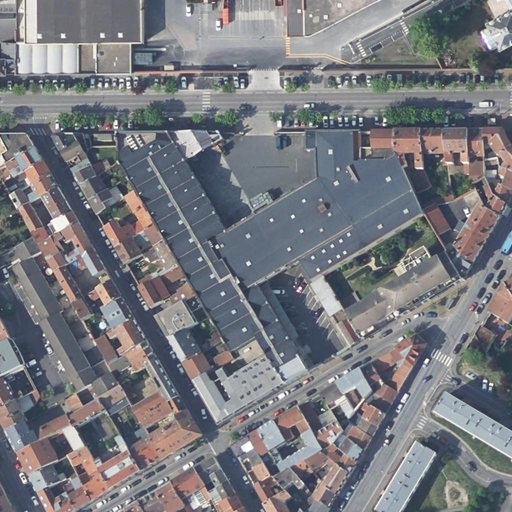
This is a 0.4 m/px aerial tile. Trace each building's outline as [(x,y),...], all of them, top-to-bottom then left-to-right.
[(0,0),(0,43),(4,43),(17,43),(17,42),(17,36),(16,10),(16,0),(0,0)] [(16,0),(16,10),(17,36),(17,42),(96,42),(132,41),(144,41),(143,0),(16,0)] [(377,0),(292,0),(293,14),(293,35),(311,35),(377,0)] [(503,0),(510,11),(511,10),(511,6),(508,0),(503,0)] [(511,44),(511,10),(510,11),(487,24),(489,28),(499,47),(501,50),(511,44)] [(490,51),(499,47),(489,28),(480,32),(490,51)] [(97,73),(133,73),(132,50),(132,41),(96,42),(17,42),(17,43),(17,74),(97,73)] [(0,58),(0,74),(17,74),(17,43),(4,43),(4,58),(0,58)] [(132,50),(133,73),(182,72),(182,59),(180,55),(157,55),(157,50),(132,50)] [(470,174),(470,171),(470,157),(469,130),(460,131),(448,131),(448,158),(449,164),(450,174),(470,174)] [(479,171),(470,171),(470,174),(470,178),(473,184),(486,178),(486,173),(485,156),(484,130),(476,130),(469,130),(470,157),(481,156),(481,160),(478,161),(479,171)] [(494,143),(500,154),(511,147),(511,145),(508,139),(504,130),(484,130),(485,156),(489,156),(489,145),(494,143)] [(306,187),(228,232),(260,286),(268,281),(301,262),(313,283),(324,277),(324,276),(371,248),(373,247),(394,234),(426,214),(424,211),(408,174),(405,167),(397,149),(397,131),(374,132),(374,134),(362,134),(362,132),(350,132),(308,132),(308,151),(317,151),(318,174),(316,174),(314,175),(303,181),(306,187)] [(405,167),(408,165),(404,153),(406,152),(416,152),(418,169),(416,170),(424,189),(432,186),(424,167),(423,152),(422,131),(409,131),(397,131),(397,149),(405,167)] [(443,164),(449,164),(448,158),(448,131),(435,131),(422,131),(423,152),(442,152),(443,164)] [(292,341),(260,286),(228,232),(187,161),(233,134),(236,133),(228,133),(119,134),(120,164),(127,175),(129,178),(137,193),(147,208),(158,228),(168,245),(182,269),(194,289),(199,298),(209,316),(211,318),(211,319),(232,355),(258,339),(267,354),(265,355),(267,358),(293,343),(292,341)] [(2,156),(7,164),(36,148),(28,134),(8,135),(0,135),(9,152),(2,156)] [(57,145),(61,152),(79,143),(84,153),(88,151),(85,138),(90,138),(90,134),(55,135),(53,138),(57,145)] [(77,157),(84,153),(79,143),(61,152),(64,158),(67,162),(70,160),(77,157)] [(502,164),(503,165),(511,169),(511,147),(500,154),(497,156),(494,156),(502,164)] [(21,165),(25,172),(43,162),(39,154),(36,148),(7,164),(0,168),(0,175),(9,170),(10,171),(19,166),(21,165)] [(77,157),(82,164),(89,160),(84,153),(77,157)] [(490,167),(503,167),(503,165),(502,164),(494,156),(489,156),(485,156),(486,173),(490,173),(490,167)] [(75,177),(81,187),(98,177),(93,168),(89,160),(82,164),(71,169),(75,177)] [(28,174),(34,185),(51,175),(46,167),(43,162),(25,172),(13,179),(4,184),(7,189),(25,179),(26,175),(28,174)] [(100,164),(93,168),(98,177),(110,170),(111,169),(109,165),(100,164)] [(511,169),(503,165),(503,167),(500,179),(499,183),(511,189),(511,169)] [(112,174),(110,170),(98,177),(81,187),(85,193),(89,202),(107,191),(101,180),(112,174)] [(0,181),(2,185),(4,184),(13,179),(11,174),(6,176),(6,177),(0,180),(0,181)] [(34,185),(18,193),(11,197),(19,210),(30,204),(41,197),(58,188),(53,179),(51,175),(34,185)] [(116,186),(129,178),(127,175),(114,183),(116,186)] [(492,201),(487,210),(501,218),(505,210),(508,204),(495,196),(486,178),(473,184),(475,187),(476,190),(477,192),(485,189),(492,201)] [(500,179),(486,178),(495,196),(508,204),(511,198),(511,195),(511,189),(499,183),(500,179)] [(432,196),(432,197),(436,205),(454,200),(452,187),(445,187),(445,194),(432,196)] [(8,192),(11,197),(18,193),(15,188),(8,192)] [(43,201),(53,219),(55,222),(73,212),(64,197),(58,188),(41,197),(43,201)] [(109,190),(107,191),(89,202),(94,210),(98,216),(117,205),(109,190)] [(482,201),(477,192),(476,190),(465,195),(469,207),(482,201)] [(135,215),(136,214),(147,208),(137,193),(126,199),(135,215)] [(32,207),(43,201),(41,197),(30,204),(32,207)] [(424,202),(428,209),(436,205),(432,197),(424,202)] [(461,238),(456,247),(474,263),(479,255),(498,223),(501,218),(487,210),(486,209),(483,203),(469,226),(460,221),(455,229),(459,232),(463,235),(461,238)] [(42,225),(32,207),(30,204),(19,210),(33,235),(44,228),(42,225)] [(450,228),(436,205),(428,209),(424,211),(426,214),(440,237),(445,234),(448,233),(447,230),(450,228)] [(123,230),(119,223),(106,230),(108,233),(113,242),(116,248),(158,228),(147,208),(136,214),(140,221),(138,222),(139,223),(138,224),(132,227),(131,226),(123,230)] [(51,228),(55,236),(79,222),(76,218),(73,212),(55,222),(49,226),(50,229),(51,228)] [(53,219),(42,225),(44,228),(45,228),(49,226),(55,222),(53,219)] [(105,228),(106,230),(119,223),(117,221),(105,228)] [(95,250),(84,233),(79,222),(55,236),(50,239),(39,245),(55,273),(69,265),(79,259),(95,250)] [(50,239),(45,228),(44,228),(33,235),(35,237),(39,245),(50,239)] [(153,243),(156,251),(168,245),(158,228),(116,248),(121,257),(126,265),(143,257),(140,250),(153,243)] [(449,242),(445,234),(440,237),(444,245),(449,242)] [(35,237),(16,247),(24,262),(14,267),(45,322),(41,324),(79,393),(93,385),(101,399),(121,387),(119,383),(114,375),(108,365),(110,364),(105,356),(97,343),(84,321),(74,305),(64,288),(55,273),(39,245),(35,237)] [(353,292),(338,301),(362,340),(370,336),(367,330),(398,311),(402,317),(409,313),(406,307),(418,299),(422,305),(429,300),(426,295),(461,274),(449,252),(432,262),(420,240),(407,247),(413,257),(402,263),(408,275),(360,303),(353,292)] [(461,274),(465,279),(472,267),(474,263),(456,247),(453,245),(450,241),(449,242),(444,245),(449,252),(461,274)] [(161,259),(168,272),(169,275),(171,275),(182,269),(168,245),(156,251),(146,255),(151,264),(161,259)] [(79,259),(84,268),(89,265),(96,278),(107,271),(100,260),(95,250),(79,259)] [(81,270),(84,268),(79,259),(69,265),(74,274),(81,270)] [(74,274),(69,265),(55,273),(64,288),(74,305),(84,299),(71,276),(74,274)] [(138,276),(134,278),(136,281),(140,289),(160,279),(159,276),(158,274),(141,282),(138,276)] [(429,300),(465,279),(461,274),(426,295),(429,300)] [(333,316),(351,347),(362,340),(338,301),(324,277),(313,283),(311,285),(330,317),(333,316)] [(172,299),(161,279),(160,279),(140,289),(144,297),(151,309),(171,300),(172,299)] [(300,336),(268,281),(260,286),(292,341),(300,336)] [(107,299),(111,306),(123,299),(117,289),(113,282),(90,295),(93,301),(102,296),(105,301),(107,299)] [(511,295),(505,284),(495,300),(488,312),(511,325),(511,295)] [(188,304),(199,298),(194,289),(182,294),(172,299),(171,300),(177,309),(185,305),(188,304)] [(447,293),(440,305),(443,308),(452,296),(447,293)] [(177,309),(160,317),(163,324),(161,325),(163,329),(169,339),(189,330),(211,319),(211,318),(209,316),(199,298),(188,304),(185,305),(177,309)] [(93,315),(84,299),(74,305),(84,321),(91,317),(93,315)] [(129,309),(123,299),(111,306),(103,310),(116,331),(135,320),(129,309)] [(370,336),(402,317),(398,311),(367,330),(370,336)] [(0,344),(0,345),(10,340),(1,323),(0,320),(0,344)] [(118,352),(121,358),(148,342),(140,329),(135,320),(116,331),(111,335),(110,335),(113,340),(120,336),(126,348),(118,352)] [(479,327),(474,335),(485,352),(496,335),(480,325),(479,327)] [(202,354),(189,330),(169,339),(183,363),(202,354)] [(407,342),(396,349),(414,366),(426,345),(417,336),(407,342)] [(106,338),(102,340),(97,343),(105,356),(110,364),(118,359),(106,338)] [(0,345),(0,381),(6,378),(25,368),(11,340),(10,340),(0,345)] [(137,372),(147,366),(158,359),(151,348),(148,342),(121,358),(120,359),(118,359),(110,364),(108,365),(114,375),(133,364),(137,372)] [(293,343),(267,358),(232,379),(226,370),(218,374),(222,381),(216,385),(213,384),(208,375),(194,382),(219,426),(315,369),(310,360),(305,363),(293,343)] [(385,355),(372,363),(381,380),(382,381),(398,392),(414,366),(396,349),(385,355)] [(203,353),(202,354),(183,363),(194,382),(208,375),(235,360),(233,356),(214,365),(214,367),(211,368),(203,353)] [(134,408),(140,420),(180,397),(166,374),(158,359),(147,366),(162,392),(134,408)] [(378,381),(381,380),(372,363),(368,366),(361,369),(369,386),(376,382),(377,384),(379,383),(378,381)] [(372,391),(369,386),(361,369),(338,383),(345,394),(345,395),(348,400),(355,412),(358,408),(360,404),(352,390),(358,387),(364,399),(372,391)] [(14,395),(6,378),(0,381),(0,408),(17,400),(23,397),(29,394),(26,389),(14,395)] [(379,395),(392,403),(395,399),(398,392),(382,381),(375,393),(379,395)] [(334,402),(345,395),(345,394),(338,383),(321,394),(324,399),(328,406),(334,402)] [(131,403),(129,400),(123,390),(121,387),(101,399),(100,399),(107,411),(109,415),(114,413),(111,406),(122,399),(126,406),(131,403)] [(129,387),(123,390),(129,400),(136,396),(131,388),(129,387)] [(28,422),(23,412),(29,409),(35,405),(40,397),(37,391),(36,391),(29,394),(23,397),(17,400),(0,408),(0,417),(5,427),(8,433),(28,422)] [(315,403),(324,399),(321,394),(313,398),(315,403)] [(67,400),(76,415),(85,409),(78,397),(76,395),(67,400)] [(379,395),(372,408),(385,415),(392,403),(379,395)] [(437,414),(475,436),(486,418),(465,406),(447,395),(437,414)] [(155,436),(151,438),(164,459),(185,446),(202,436),(180,397),(140,420),(145,427),(146,429),(150,427),(172,414),(175,418),(177,418),(179,422),(155,436)] [(79,427),(107,411),(100,399),(85,409),(76,415),(70,418),(75,427),(78,432),(81,430),(79,427)] [(340,405),(348,419),(349,418),(355,412),(348,400),(340,405)] [(308,401),(298,407),(312,431),(323,451),(332,445),(336,441),(341,434),(343,431),(330,410),(318,417),(310,404),(308,401)] [(337,406),(334,402),(328,406),(330,410),(337,406)] [(367,413),(363,417),(378,427),(381,421),(385,415),(372,408),(362,402),(360,404),(358,408),(367,413)] [(298,407),(275,421),(287,443),(290,441),(295,437),(290,429),(296,425),(303,437),(312,431),(298,407)] [(354,421),(349,418),(348,419),(346,420),(354,426),(371,438),(374,434),(378,427),(363,417),(358,414),(354,421)] [(29,423),(28,422),(8,433),(14,444),(19,455),(46,441),(48,440),(55,437),(65,432),(75,427),(70,418),(70,417),(33,435),(27,424),(29,423)] [(511,433),(504,429),(486,418),(475,436),(511,458),(511,433)] [(287,443),(275,421),(268,425),(259,431),(284,475),(292,470),(304,462),(323,451),(312,431),(303,437),(302,437),(308,447),(284,462),(276,449),(287,443)] [(346,437),(348,439),(364,450),(368,444),(371,438),(354,426),(346,437)] [(65,432),(77,453),(87,447),(78,432),(75,427),(65,432)] [(128,437),(123,440),(142,472),(153,465),(164,459),(151,438),(146,429),(145,427),(136,433),(141,442),(133,447),(128,437)] [(152,432),(150,427),(146,429),(151,438),(155,436),(153,431),(152,432)] [(269,456),(276,468),(281,477),(284,475),(259,431),(255,433),(249,437),(260,457),(268,453),(269,456)] [(125,454),(99,470),(111,491),(127,481),(142,472),(123,440),(122,439),(122,437),(117,439),(125,454)] [(251,461),(257,470),(265,466),(260,457),(249,437),(232,447),(240,461),(243,460),(246,464),(251,461)] [(343,445),(336,441),(332,445),(338,450),(345,455),(357,463),(361,456),(364,450),(348,439),(343,445)] [(46,441),(19,455),(24,465),(30,477),(53,465),(59,462),(69,457),(72,455),(69,451),(61,455),(57,458),(48,440),(46,441)] [(408,460),(398,478),(416,489),(437,454),(419,443),(408,460)] [(334,453),(338,450),(332,445),(323,451),(329,457),(329,458),(330,459),(331,460),(332,461),(333,462),(333,463),(334,464),(335,465),(336,465),(337,466),(338,467),(339,468),(340,468),(350,474),(353,469),(357,463),(345,455),(342,459),(334,453)] [(92,457),(87,447),(77,453),(74,454),(72,455),(69,457),(74,467),(79,464),(92,457)] [(325,481),(322,484),(323,484),(338,495),(343,486),(350,474),(340,468),(339,468),(338,467),(337,466),(336,465),(335,465),(334,464),(333,463),(333,462),(332,461),(331,460),(330,459),(329,458),(329,457),(323,451),(304,462),(311,470),(323,460),(325,463),(333,469),(325,481)] [(208,478),(213,485),(215,489),(228,481),(225,475),(214,457),(195,469),(204,485),(207,483),(205,480),(208,478)] [(243,460),(240,461),(248,475),(255,471),(257,470),(251,461),(246,464),(243,460)] [(313,473),(311,470),(304,462),(292,470),(301,481),(305,486),(309,490),(312,494),(317,501),(330,508),(334,502),(338,495),(323,484),(322,484),(320,482),(318,478),(315,480),(321,487),(318,491),(312,484),(311,485),(305,480),(304,479),(313,473)] [(82,471),(79,464),(74,467),(77,474),(80,472),(82,471)] [(62,482),(53,465),(30,477),(34,484),(39,493),(50,488),(62,482)] [(259,478),(262,483),(272,477),(270,475),(269,472),(265,466),(257,470),(255,471),(258,476),(259,478)] [(276,468),(269,472),(270,475),(272,477),(275,480),(281,477),(276,468)] [(93,483),(87,486),(84,488),(92,502),(102,496),(111,491),(99,470),(99,469),(89,474),(93,483)] [(181,477),(171,483),(185,507),(187,510),(187,511),(193,511),(193,510),(212,500),(212,499),(208,493),(206,489),(204,485),(195,469),(181,477)] [(301,481),(292,470),(284,475),(281,477),(275,480),(279,484),(284,490),(285,491),(294,482),(296,484),(299,483),(303,488),(305,486),(301,481)] [(251,480),(258,476),(255,471),(248,475),(251,480)] [(87,486),(80,472),(77,474),(80,480),(84,488),(87,486)] [(71,478),(73,483),(80,480),(77,474),(71,478)] [(272,488),(279,484),(275,480),(272,477),(262,483),(255,487),(260,495),(265,505),(278,498),(272,488)] [(377,511),(401,511),(416,489),(398,478),(386,498),(378,511),(377,511)] [(78,492),(69,497),(77,511),(86,505),(92,502),(84,488),(80,480),(73,483),(78,492)] [(221,496),(225,503),(237,496),(232,487),(228,481),(215,489),(208,493),(212,499),(212,500),(216,508),(220,506),(216,499),(221,496)] [(176,511),(185,507),(171,483),(164,487),(157,492),(168,511),(187,511),(187,510),(185,511),(176,511)] [(59,487),(64,496),(68,494),(63,485),(59,487)] [(52,491),(50,488),(39,493),(46,508),(48,511),(75,511),(77,511),(69,497),(68,494),(64,496),(61,498),(57,496),(55,492),(52,491)] [(168,511),(157,492),(149,496),(140,501),(146,511),(168,511)] [(291,498),(286,493),(283,495),(278,498),(265,505),(269,511),(289,511),(285,505),(286,501),(291,498)] [(302,511),(327,511),(330,508),(317,501),(312,494),(298,507),(301,510),(302,511)] [(15,511),(7,496),(0,500),(0,511),(15,511)] [(221,505),(224,511),(239,511),(244,509),(240,502),(237,496),(225,503),(221,505)] [(128,511),(146,511),(140,501),(134,505),(127,509),(128,511)]
